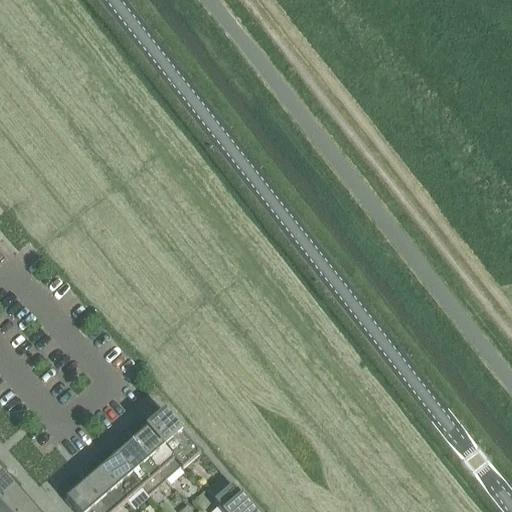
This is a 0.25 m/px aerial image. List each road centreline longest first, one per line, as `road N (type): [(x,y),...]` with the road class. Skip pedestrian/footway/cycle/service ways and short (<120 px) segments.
road 1 (tertiary): [(511,509),(110,0)]
road 2 (unknown): [(243,0),(511,339)]
road 3 (track): [(265,0),(511,313)]
